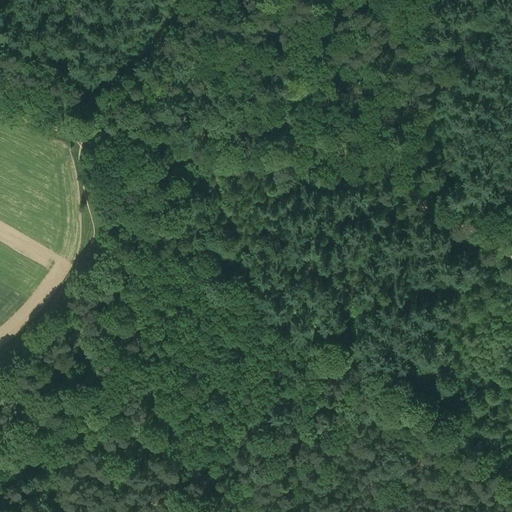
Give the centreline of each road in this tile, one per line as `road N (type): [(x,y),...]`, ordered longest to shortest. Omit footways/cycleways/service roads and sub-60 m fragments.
road 1 (track): [(511,255),(322,157),(84,132)]
road 2 (track): [(84,132),(193,0)]
